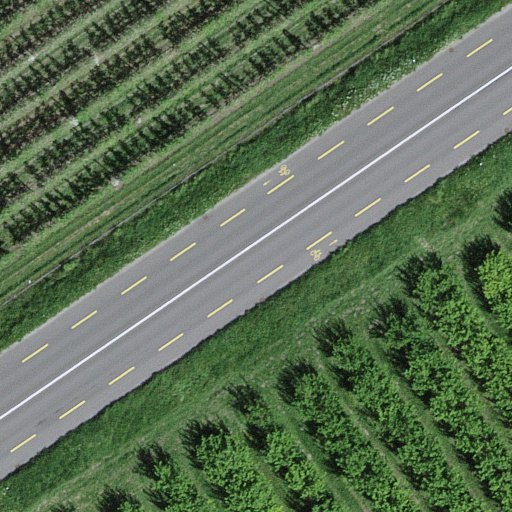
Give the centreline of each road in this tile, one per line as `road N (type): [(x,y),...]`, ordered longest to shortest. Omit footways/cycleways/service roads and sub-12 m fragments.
road 1 (primary): [(511,37),(0,392)]
road 2 (primary): [(0,440),(511,88)]
